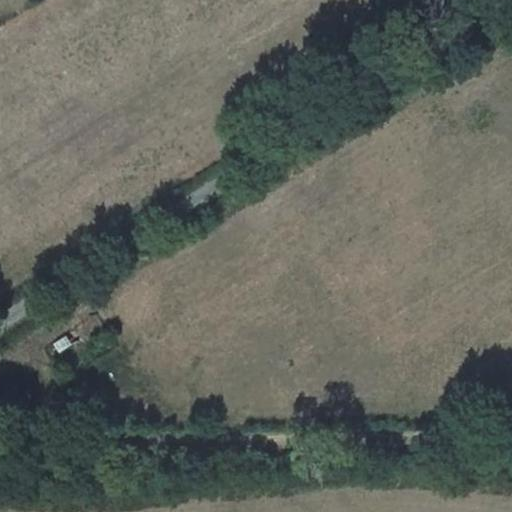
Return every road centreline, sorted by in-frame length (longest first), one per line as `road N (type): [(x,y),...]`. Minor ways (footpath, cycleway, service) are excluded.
road 1 (unclassified): [(0,324),(506,0)]
road 2 (track): [(511,435),(0,443)]
